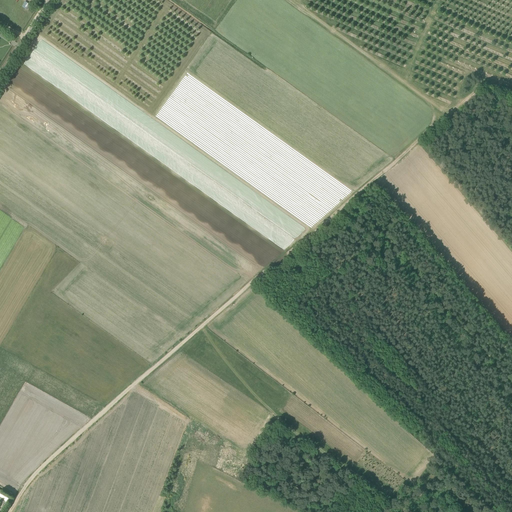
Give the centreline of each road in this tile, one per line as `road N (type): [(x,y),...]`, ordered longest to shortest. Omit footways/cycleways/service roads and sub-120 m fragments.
road 1 (track): [(9,511),(54,459),(478,90),(511,93)]
road 2 (track): [(511,384),(368,214),(349,211),(350,200)]
road 3 (track): [(451,115),(292,0)]
